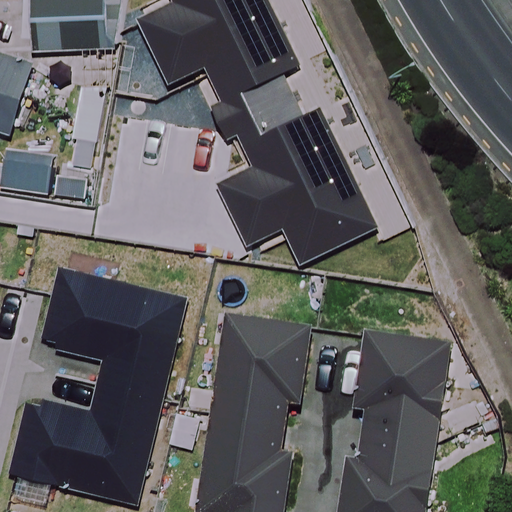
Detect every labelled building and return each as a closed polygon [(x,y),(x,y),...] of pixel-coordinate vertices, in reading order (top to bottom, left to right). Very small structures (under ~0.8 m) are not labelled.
[(117,71),(118,0),(34,0),(33,54),(87,56),(87,71),(117,71)] [(296,118),(259,40),(117,108),(141,159),(197,132),(243,228),(315,193),(282,125),(296,118)] [(0,53),(0,130),(9,134),(33,65),(0,53)] [(384,204),(320,196),(310,276),(375,284),(384,204)] [(0,406),(123,436),(136,383),(187,395),(202,330),(183,326),(195,274),(128,258),(113,320),(149,329),(141,359),(91,348),(0,326),(0,406)] [(284,291),(223,279),(209,350),(269,362),(284,291)] [(375,422),(335,351),(202,426),(242,497),(375,422)]
